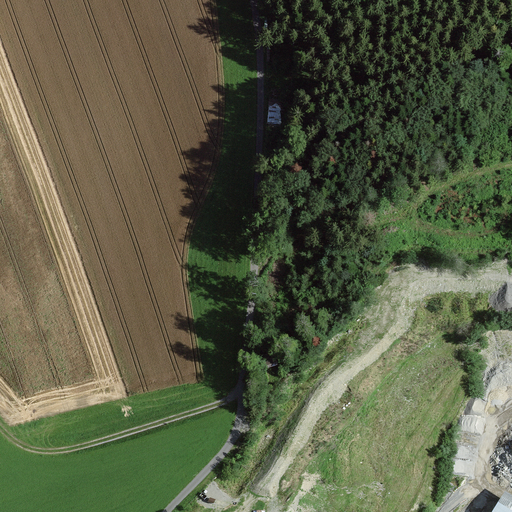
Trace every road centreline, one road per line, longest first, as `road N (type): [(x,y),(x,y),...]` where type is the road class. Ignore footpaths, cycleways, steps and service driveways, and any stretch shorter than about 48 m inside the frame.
road 1 (track): [(257,0),(261,111),(239,415),(225,446),(168,511)]
road 2 (track): [(0,427),(46,453),(240,399)]
